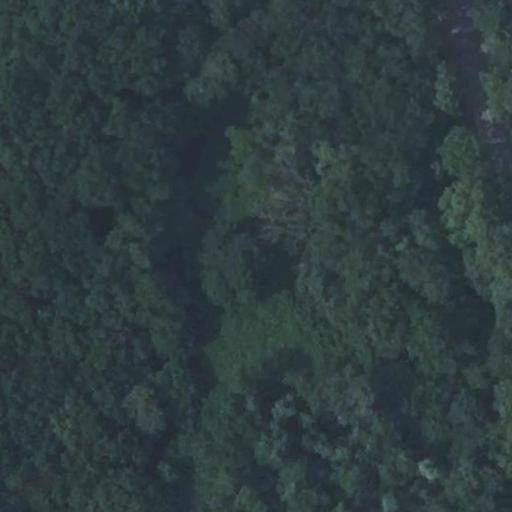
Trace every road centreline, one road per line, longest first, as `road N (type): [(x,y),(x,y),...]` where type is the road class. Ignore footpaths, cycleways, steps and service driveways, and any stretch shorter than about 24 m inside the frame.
road 1 (unknown): [(262,0),(284,73),(422,399),(511,502)]
road 2 (secondary): [(511,165),(468,55),(456,0)]
